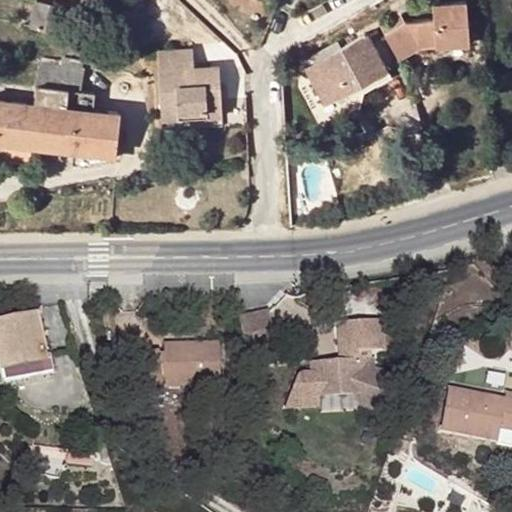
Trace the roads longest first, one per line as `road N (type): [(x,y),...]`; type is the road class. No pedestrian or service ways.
road 1 (residential): [(58,261),(120,438),(234,511)]
road 2 (unknown): [(415,234),(402,409),(379,511)]
road 3 (secondary): [(274,258),(415,234),(511,207)]
road 4 (secondary): [(58,261),(274,258)]
road 5 (residential): [(274,258),(261,70)]
